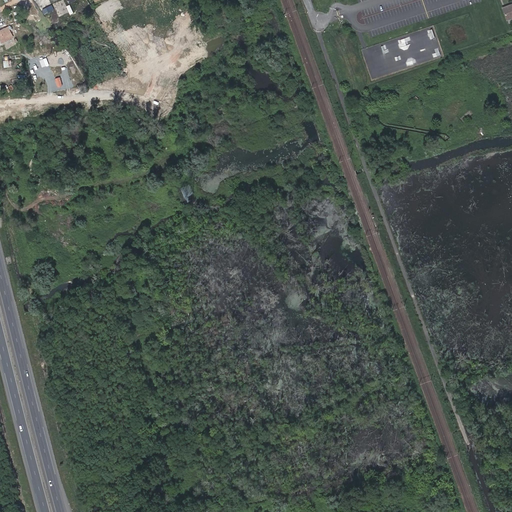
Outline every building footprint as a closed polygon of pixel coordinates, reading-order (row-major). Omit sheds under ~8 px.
[(511,4),(503,8),(508,20),(511,18),(511,4)] [(51,5),(41,9),(44,15),(54,10),(51,5)] [(8,27),(0,30),(0,40),(1,44),(14,37),(8,27)] [(6,49),(15,46),(13,41),(4,44),(6,49)] [(37,59),(40,66),(47,63),(43,56),(37,59)]
